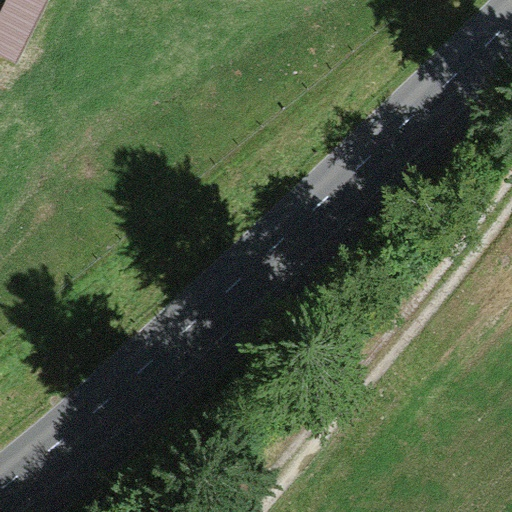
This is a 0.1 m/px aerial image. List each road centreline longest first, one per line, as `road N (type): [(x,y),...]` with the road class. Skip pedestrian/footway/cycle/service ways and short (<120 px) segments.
road 1 (secondary): [(0,490),(133,379),(511,18)]
road 2 (track): [(511,191),(254,511)]
